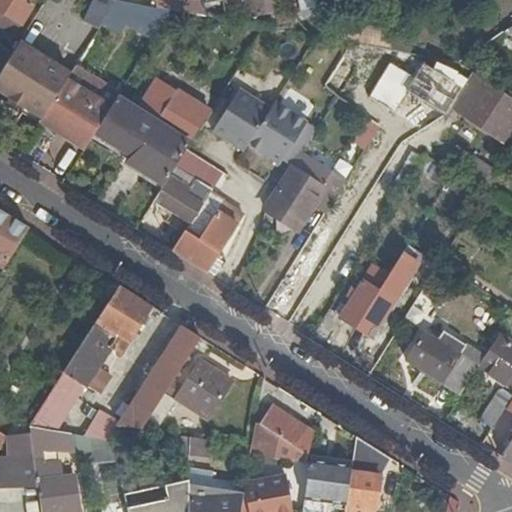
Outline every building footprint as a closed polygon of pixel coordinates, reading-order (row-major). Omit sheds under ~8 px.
[(0,0),(0,13),(17,25),(28,8),(20,3),(21,0),(0,0)] [(163,0),(148,0),(150,7),(163,10),(163,0)] [(200,2),(186,0),(163,0),(163,10),(166,11),(192,16),(196,16),(203,17),(200,5),(200,2)] [(199,0),(200,2),(200,5),(221,0),(222,4),(230,3),(233,15),(246,12),(247,15),(265,11),(262,0),(199,0)] [(511,25),(501,32),(511,39),(511,25)] [(0,68),(0,94),(38,119),(61,82),(74,61),(24,30),(10,52),(0,68)] [(351,45),(323,88),(335,97),(366,48),(351,45)] [(0,46),(0,68),(10,52),(0,46)] [(368,99),(393,114),(406,92),(415,77),(389,62),(368,99)] [(447,108),(499,143),(509,126),(507,124),(511,118),(511,116),(511,102),(468,73),(458,88),(449,82),(453,75),(434,64),(430,71),(421,66),(415,77),(406,92),(443,115),(447,108)] [(130,110),(112,99),(105,110),(91,132),(166,178),(166,177),(171,169),(181,153),(206,115),(173,94),(150,78),(130,110)] [(183,78),(173,94),(206,115),(216,99),(183,78)] [(38,119),(36,121),(35,123),(80,150),(91,132),(105,110),(61,82),(38,119)] [(238,90),(211,132),(242,153),(245,147),(269,111),(238,90)] [(269,111),(245,147),(277,168),(279,163),(290,170),(300,155),(315,133),(273,105),(269,111)] [(366,120),(351,144),(363,151),(376,129),(366,120)] [(342,182),(300,155),(290,170),(263,213),(291,232),(309,205),(322,214),(342,182)] [(497,171),(473,156),(459,178),(483,194),(497,171)] [(180,175),(171,169),(166,177),(175,183),(180,175)] [(166,177),(166,178),(152,201),(187,224),(198,206),(184,197),(187,191),(175,183),(166,177)] [(182,231),(170,251),(205,273),(241,217),(221,203),(213,216),(197,241),(182,231)] [(0,269),(25,229),(0,213),(0,269)] [(400,252),(376,291),(360,281),(337,319),(368,338),(415,262),(400,252)] [(117,288),(67,364),(26,428),(54,432),(76,396),(106,348),(120,357),(126,347),(150,309),(117,288)] [(180,328),(150,309),(126,347),(149,361),(156,365),(180,328)] [(180,328),(156,365),(117,427),(122,428),(138,431),(169,383),(197,339),(180,328)] [(421,334),(404,361),(440,384),(457,357),(476,369),(477,368),(482,360),(441,333),(435,343),(421,334)] [(482,360),(477,368),(511,390),(511,345),(498,336),(482,360)] [(476,369),(457,357),(440,384),(459,396),(476,369)] [(156,365),(149,361),(112,418),(109,422),(117,427),(156,365)] [(180,390),(169,383),(138,431),(152,433),(173,400),(205,421),(228,383),(196,363),(180,390)] [(498,393),(478,421),(492,429),(504,410),(510,401),(498,393)] [(112,418),(76,396),(54,432),(69,434),(114,442),(122,428),(117,427),(109,422),(112,418)] [(503,441),(507,444),(497,458),(511,467),(511,398),(510,401),(504,410),(511,414),(511,432),(510,431),(503,441)] [(293,449),(292,452),(306,454),(306,452),(310,434),(269,408),(259,425),(257,446),(267,448),(273,435),(293,449)] [(27,434),(35,487),(37,511),(75,511),(71,476),(59,477),(57,462),(45,464),(47,479),(38,480),(42,473),(39,446),(72,451),(72,449),(69,434),(54,432),(26,428),(27,434)] [(0,474),(22,471),(26,488),(35,487),(27,434),(3,437),(7,459),(0,459),(0,474)] [(114,442),(69,434),(72,449),(113,456),(111,448),(114,442)] [(174,436),(174,456),(188,456),(189,439),(187,439),(174,436)] [(210,442),(189,439),(188,456),(207,459),(210,442)] [(375,454),(353,441),(348,470),(347,473),(360,476),(362,466),(373,469),(375,454)] [(306,454),(305,459),(347,476),(347,473),(348,470),(306,452),(306,454)] [(305,459),(304,466),(299,501),(325,505),(341,508),(342,505),(347,476),(305,459)] [(188,471),(187,486),(186,511),(237,511),(241,490),(242,486),(211,482),(212,474),(188,471)] [(347,473),(347,476),(342,505),(371,511),(375,480),(360,476),(347,473)] [(289,511),(281,476),(243,484),(242,486),(241,490),(246,511),(289,511)] [(186,511),(187,486),(122,499),(124,511),(186,511)]
